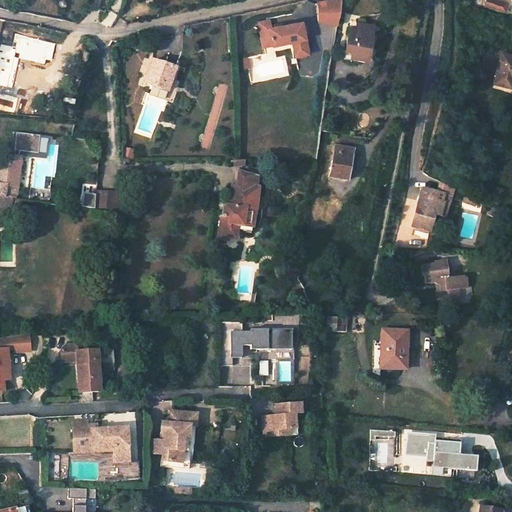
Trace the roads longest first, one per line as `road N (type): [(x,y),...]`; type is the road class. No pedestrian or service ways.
road 1 (residential): [(0,11),(105,34),(267,0)]
road 2 (unknown): [(0,414),(249,399)]
